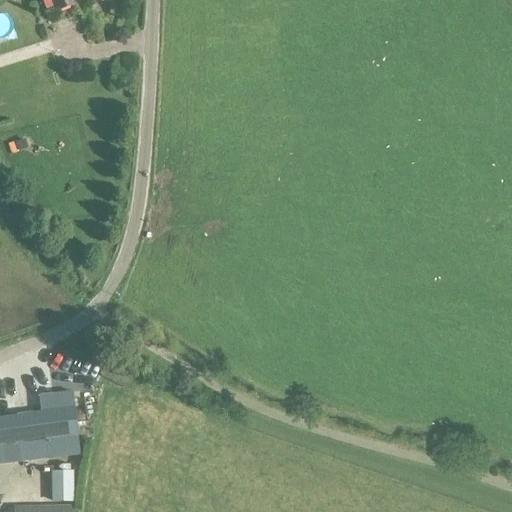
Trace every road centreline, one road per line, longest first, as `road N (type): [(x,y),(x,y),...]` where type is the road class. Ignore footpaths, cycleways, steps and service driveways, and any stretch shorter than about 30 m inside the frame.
road 1 (track): [(91,309),(230,390),(511,485)]
road 2 (unclassified): [(0,356),(91,309),(125,254),(143,167),(152,0)]
